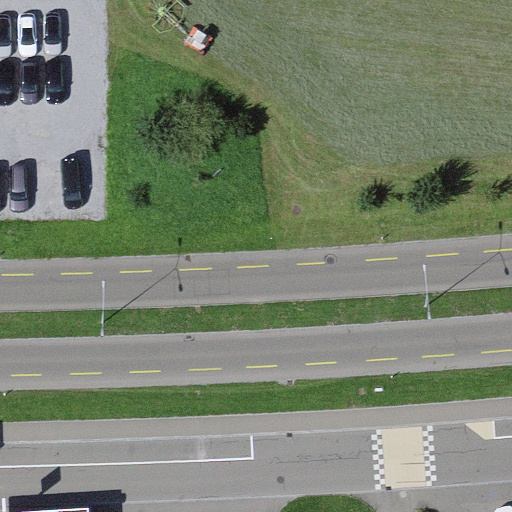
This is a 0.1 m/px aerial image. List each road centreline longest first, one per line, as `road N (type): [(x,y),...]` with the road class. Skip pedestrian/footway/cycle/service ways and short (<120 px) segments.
road 1 (primary): [(0,365),(197,361),(511,336)]
road 2 (primary): [(511,265),(197,289),(0,294)]
road 3 (residential): [(0,477),(511,449)]
